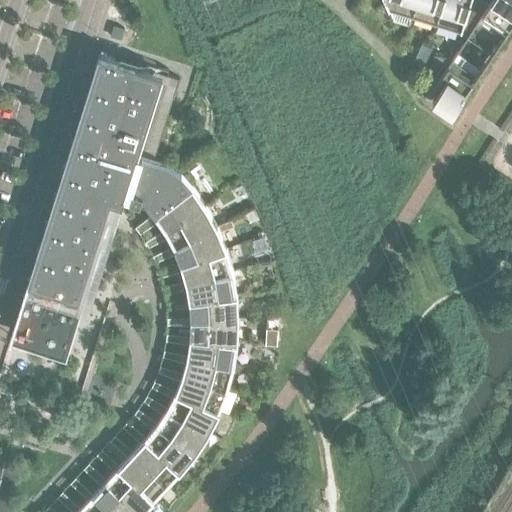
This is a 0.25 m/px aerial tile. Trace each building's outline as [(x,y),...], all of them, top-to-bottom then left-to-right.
[(409,23),(413,12),(416,0),(386,0),(395,19),(409,23)] [(442,0),(416,0),(413,12),(437,19),(442,0)] [(470,31),(478,18),(489,2),(485,0),(442,0),(437,19),(461,27),(462,26),(470,31)] [(511,0),(490,0),(489,2),(478,18),(503,35),(511,21),(511,0)] [(432,46),(429,45),(422,42),(414,60),(423,64),(424,65),(432,46)] [(145,205),(154,211),(191,182),(181,170),(166,161),(154,157),(179,76),(99,51),(72,139),(28,279),(78,295),(109,197),(121,201),(124,192),(129,194),(129,195),(140,199),(140,197),(145,199),(145,205)] [(456,51),(452,56),(448,63),(446,66),(433,85),(432,85),(456,104),(473,80),(481,68),(456,51)] [(448,63),(452,56),(433,54),(432,64),(446,66),(448,63)] [(429,82),(433,85),(446,66),(432,64),(431,68),(429,82)] [(165,228),(207,202),(192,181),(191,182),(154,211),(135,225),(140,231),(159,219),(165,227),(165,228)] [(165,228),(165,227),(145,240),(148,245),(169,235),(174,244),(218,224),(207,202),(165,228)] [(174,244),(153,254),(155,260),(177,251),(181,261),(227,246),(218,224),(174,244)] [(181,261),(159,269),(161,275),(183,269),(186,279),(234,268),(227,246),(181,261)] [(186,279),(163,284),(165,290),(188,287),(189,297),(190,298),(238,292),(234,268),(186,279)] [(190,298),(189,297),(166,300),(167,306),(190,305),(191,316),(239,316),(238,292),(190,298)] [(191,316),(167,316),(167,322),(190,324),(190,334),(190,335),(238,340),(239,316),(191,316)] [(189,343),(187,353),(234,363),(238,340),(190,335),(190,334),(167,332),(166,338),(189,343)] [(187,353),(164,348),(162,355),(185,361),(182,371),(182,372),(228,386),(234,363),(187,353)] [(182,372),(182,371),(160,364),(158,370),(179,379),(176,388),(175,389),(220,409),(228,386),(182,372)] [(172,396),(167,405),(209,430),(220,409),(175,389),(176,388),(154,379),(151,385),(172,396)] [(167,405),(147,393),(143,399),(163,412),(157,421),(195,450),(209,430),(167,405)] [(180,468),(195,450),(157,421),(138,406),(134,412),(152,427),(145,435),(180,468)] [(145,435),(128,419),(123,424),(140,441),(132,449),(167,482),(180,468),(145,435)] [(132,449),(115,433),(110,438),(127,455),(119,463),(118,464),(154,496),(167,482),(132,449)] [(118,464),(119,463),(102,447),(96,452),(113,469),(106,477),(105,478),(141,510),(154,496),(118,464)] [(100,483),(92,492),(114,511),(139,511),(141,510),(105,478),(106,477),(89,461),(83,467),(100,483)] [(114,511),(92,492),(75,475),(70,481),(87,497),(79,506),(85,511),(114,511)] [(74,511),(73,511),(85,511),(79,506),(62,489),(57,495),(74,511)] [(58,511),(49,503),(44,509),(47,511),(58,511)]
